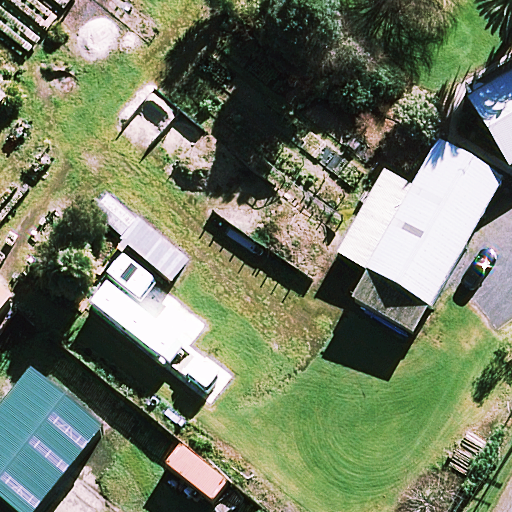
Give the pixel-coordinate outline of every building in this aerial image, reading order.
[(511,80),(472,105),(511,173),(511,80)] [(0,320),(14,303),(0,292),(0,109),(8,100),(0,93),(0,320)] [(504,184),(442,148),(416,193),(387,176),(340,257),(373,276),(356,304),(416,339),(504,184)] [(191,266),(111,200),(94,220),(174,287),(191,266)] [(37,369),(0,415),(0,428),(103,511),(110,511),(152,462),(37,369)]
